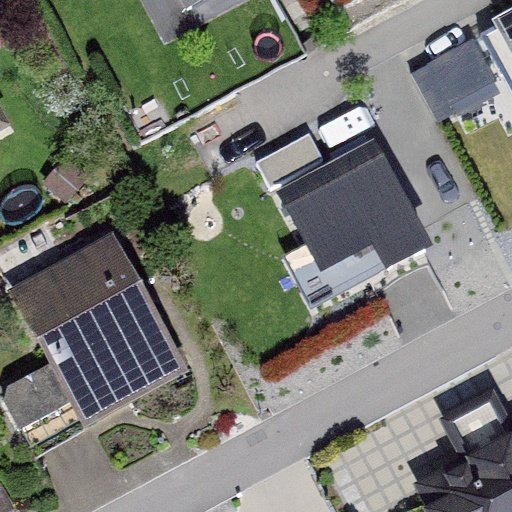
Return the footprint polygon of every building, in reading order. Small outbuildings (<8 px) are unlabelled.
[(179,0),(187,14),(213,0),(179,0)] [(511,21),(481,39),(511,98),(511,21)] [(322,163),(309,137),(256,165),(270,191),(322,163)] [(425,253),(372,154),(284,201),(323,273),(374,246),(388,272),(425,253)] [(5,402),(19,430),(74,400),(86,420),(176,369),(109,248),(18,297),(54,364),(7,390),(5,402)] [(474,470),(431,494),(440,511),(511,511),(511,446),(511,445),(471,466),(474,470)] [(0,511),(9,511),(0,492),(0,511)]
